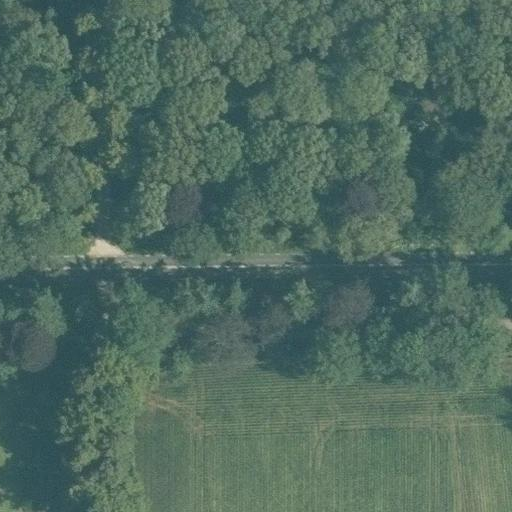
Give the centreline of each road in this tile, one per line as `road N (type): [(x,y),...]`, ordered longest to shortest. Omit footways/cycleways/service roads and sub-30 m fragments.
road 1 (tertiary): [(511,262),(0,265)]
road 2 (track): [(102,262),(102,511)]
